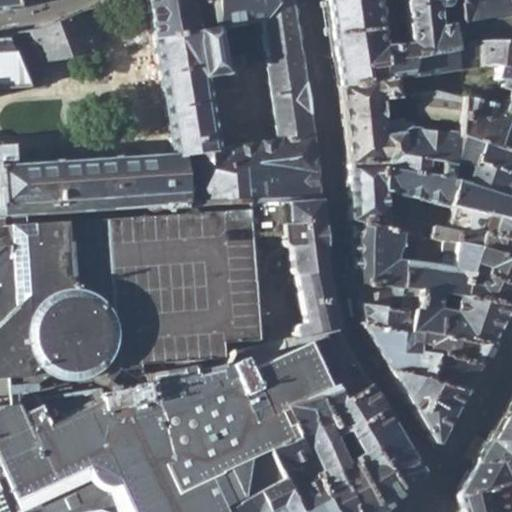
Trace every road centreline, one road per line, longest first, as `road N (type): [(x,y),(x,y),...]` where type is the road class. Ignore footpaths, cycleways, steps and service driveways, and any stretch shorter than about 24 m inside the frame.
road 1 (unknown): [(0,110),(271,106),(294,120),(328,356),(313,380),(280,396),(155,387)]
road 2 (unknown): [(107,386),(61,360),(43,334),(34,306),(37,252),(49,223),(75,203),(141,185),(206,209),(229,233),(242,288),(228,342),(204,368),(155,387)]
